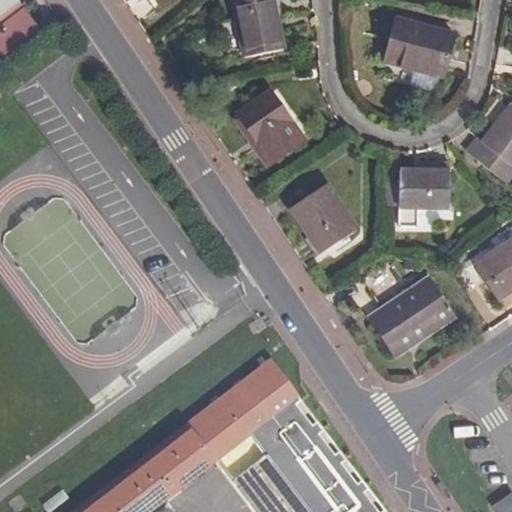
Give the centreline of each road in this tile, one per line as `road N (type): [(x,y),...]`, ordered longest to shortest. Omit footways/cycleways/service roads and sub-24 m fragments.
road 1 (tertiary): [(84,0),(373,434)]
road 2 (residential): [(494,0),(476,99),(442,133),(405,141),(368,129),(343,108),(324,0)]
road 3 (residential): [(373,434),(511,343)]
